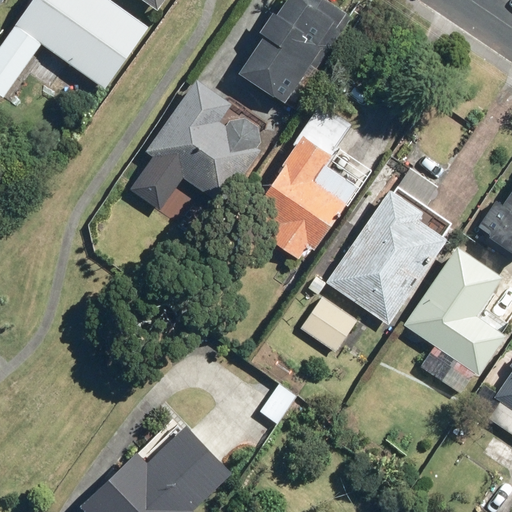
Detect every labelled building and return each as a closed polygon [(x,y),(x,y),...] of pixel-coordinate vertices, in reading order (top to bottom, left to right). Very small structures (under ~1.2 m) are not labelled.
[(34,0),(0,51),(0,96),(6,100),(42,46),(108,90),(152,25),(113,0),(34,0)] [(141,0),(162,13),(170,0),(141,0)] [(262,32),(266,35),(241,72),(288,102),(320,54),(326,58),(355,14),(334,0),(289,0),(282,11),(277,8),(262,32)] [(263,148),(259,145),(263,140),(260,124),(247,115),(231,118),(227,123),(222,119),(234,103),(199,78),(148,149),(155,154),(130,188),(162,211),(186,177),(224,203),(263,148)] [(320,244),(360,185),(327,163),(354,124),(323,103),(257,202),(282,218),(268,238),(301,260),(314,240),(320,244)] [(410,162),(395,186),(427,205),(441,182),(410,162)] [(392,322),(447,233),(422,218),(426,213),(390,191),(332,285),(392,322)] [(511,197),(487,238),(511,254),(511,197)] [(462,392),(477,370),(482,373),(507,335),(479,316),(506,275),(459,244),(407,324),(437,343),(422,366),(462,392)] [(336,352),(362,313),(327,290),(301,328),(336,352)] [(511,435),(511,369),(481,415),(511,435)] [(212,445),(192,423),(150,460),(141,449),(81,502),(90,511),(201,511),(199,510),(210,500),(206,496),(234,471),(212,445)]
